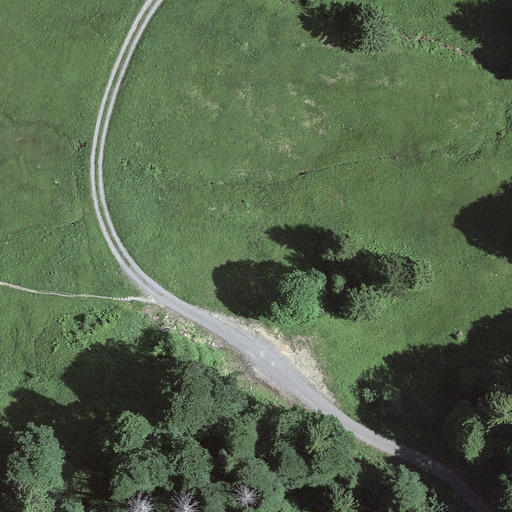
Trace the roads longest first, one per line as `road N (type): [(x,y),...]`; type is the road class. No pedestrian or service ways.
road 1 (track): [(485,511),(164,298)]
road 2 (track): [(164,298),(121,256),(99,203),(96,153),(115,75),(157,0)]
